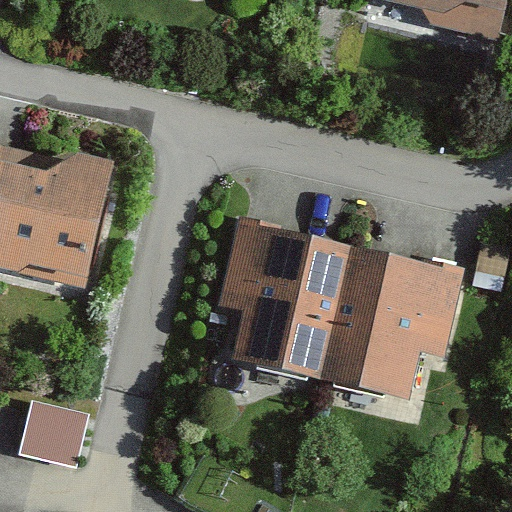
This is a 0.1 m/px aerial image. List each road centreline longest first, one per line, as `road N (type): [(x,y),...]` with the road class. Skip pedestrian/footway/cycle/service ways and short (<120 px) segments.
road 1 (residential): [(193,128),(103,509)]
road 2 (residential): [(511,174),(460,183),(193,128)]
road 3 (residential): [(193,128),(0,82)]
